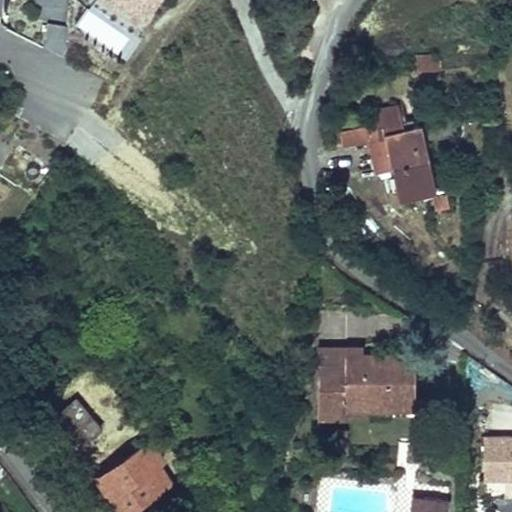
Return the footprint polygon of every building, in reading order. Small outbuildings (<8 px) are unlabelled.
[(159,0),(99,0),(139,28),(159,0)] [(120,54),(132,37),(86,6),(75,24),(120,54)] [(433,68),(433,52),(416,52),(416,69),(433,68)] [(413,195),(412,188),(436,183),(435,181),(433,169),(426,141),(458,132),(454,116),(415,125),(413,118),(402,121),(399,105),(374,110),(376,124),(339,131),(342,145),(369,140),(385,137),(389,153),(373,156),(377,173),(393,170),(399,198),(413,195)] [(369,140),(373,156),(389,153),(385,137),(369,140)] [(422,192),(437,189),(436,183),(412,188),(413,195),(422,192)] [(436,208),(450,205),(446,187),(437,189),(422,192),(424,199),(434,197),(436,208)] [(415,384),(415,343),(318,343),(318,416),(347,416),(347,412),(347,403),(390,403),(409,403),(409,384),(415,384)] [(57,418),(80,446),(101,429),(77,401),(57,418)] [(390,412),(390,403),(347,403),(347,412),(390,412)] [(121,461),(112,447),(131,435),(125,426),(84,453),(122,511),(126,511),(170,484),(158,465),(154,459),(159,456),(150,442),(121,461)] [(511,433),(483,434),(483,494),(511,493),(511,433)] [(158,465),(163,462),(159,456),(154,459),(158,465)] [(447,511),(450,498),(412,494),(409,511),(447,511)]
